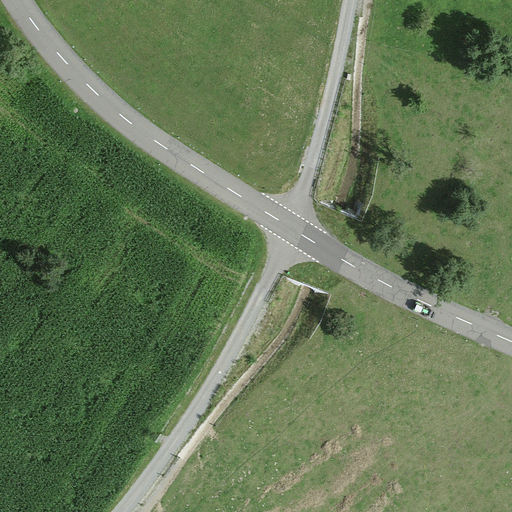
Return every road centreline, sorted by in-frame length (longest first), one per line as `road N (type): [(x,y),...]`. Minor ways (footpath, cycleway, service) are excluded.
road 1 (tertiary): [(17,0),(47,44),(139,129),(374,281),(511,342)]
road 2 (track): [(294,230),(229,372),(139,511)]
road 3 (track): [(294,230),(348,0)]
